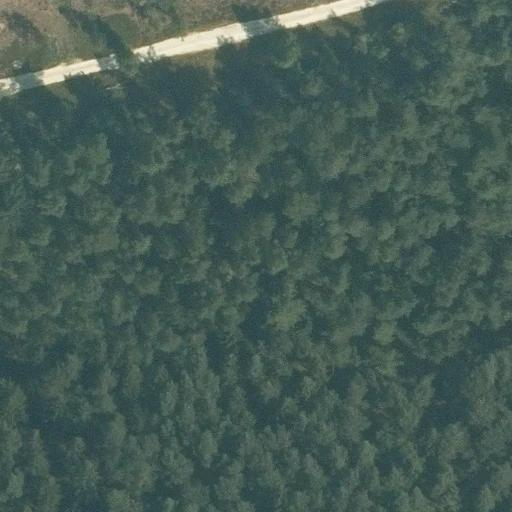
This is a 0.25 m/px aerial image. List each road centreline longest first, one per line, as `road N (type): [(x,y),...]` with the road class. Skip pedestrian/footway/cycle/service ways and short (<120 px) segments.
road 1 (track): [(0,86),(357,0)]
road 2 (track): [(0,417),(17,402),(42,442),(61,511)]
